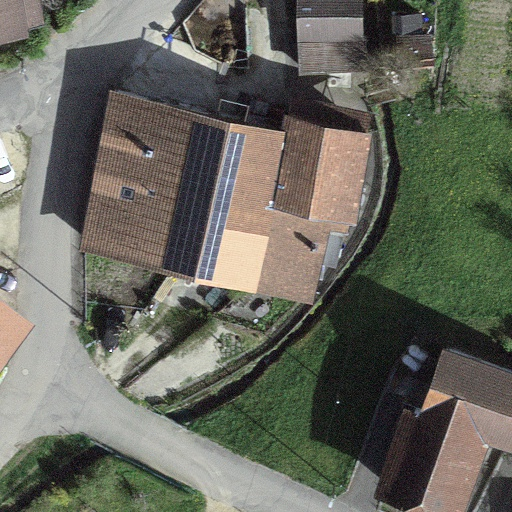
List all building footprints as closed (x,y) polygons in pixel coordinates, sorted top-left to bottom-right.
[(0,0),(0,34),(22,31),(15,0),(0,0)] [(354,31),(358,31),(358,0),(298,0),(299,32),(354,31)] [(354,31),(299,32),(300,69),(355,68),(354,31)] [(282,128),(114,88),(86,239),(246,279),(282,128)] [(282,128),(246,279),(306,294),(313,260),(333,264),(347,217),(363,129),(286,112),(282,128)] [(511,373),(445,348),(421,413),(476,432),(511,444),(511,373)] [(450,508),(476,432),(421,413),(402,407),(396,424),(404,427),(384,484),(450,508)]
